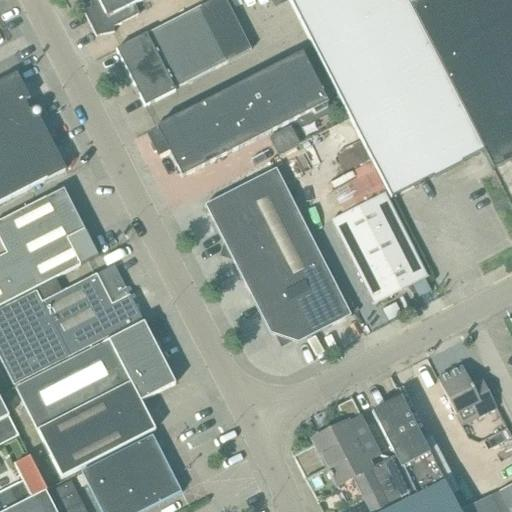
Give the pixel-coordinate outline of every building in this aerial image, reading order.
[(88,0),(91,9),(83,13),(96,38),(109,35),(115,34),(112,29),(139,15),(134,5),(145,0),(88,0)] [(225,0),(215,0),(115,51),(144,108),(175,93),(174,91),(228,63),(252,52),(225,0)] [(511,0),(288,0),(383,186),(387,193),(390,200),(483,153),(493,172),(494,171),(511,162),(511,0)] [(327,105),(315,82),(326,77),(312,50),(229,92),(254,142),(315,112),(316,115),(327,110),(325,106),(327,105)] [(0,83),(0,204),(56,177),(66,172),(39,119),(40,118),(40,117),(41,117),(41,116),(41,115),(41,114),(41,113),(41,112),(40,112),(40,111),(39,111),(39,110),(38,110),(37,110),(36,110),(35,110),(34,110),(29,101),(16,75),(0,83)] [(168,155),(181,179),(254,142),(229,92),(155,129),(157,133),(145,139),(157,161),(168,155)] [(232,261),(242,281),(313,244),(276,171),(204,207),(224,245),(220,257),(232,261)] [(353,174),(334,186),(344,202),(364,190),(353,174)] [(0,222),(0,243),(6,255),(26,294),(98,258),(63,190),(0,222)] [(331,222),(373,306),(427,278),(384,195),(331,222)] [(291,342),(298,345),(350,318),(313,244),(242,281),(269,335),(276,337),(281,348),(291,342)] [(6,255),(0,258),(0,307),(26,294),(6,255)] [(117,273),(107,270),(94,277),(63,293),(41,304),(35,293),(0,311),(0,361),(14,388),(141,323),(142,322),(128,294),(117,273)] [(61,480),(148,435),(155,432),(140,403),(175,386),(143,324),(15,390),(61,480)] [(446,376),(437,381),(438,383),(455,417),(473,408),(478,419),(496,410),(496,409),(480,377),(479,377),(469,383),(462,368),(446,376)] [(400,399),(372,413),(395,458),(416,499),(444,484),(400,399)] [(347,425),(313,442),(315,446),(326,469),(348,511),(362,503),(381,494),(390,511),(416,499),(395,458),(389,461),(370,471),(367,464),(380,457),(361,420),(351,401),(338,407),(347,425)] [(0,445),(18,436),(0,402),(0,445)] [(99,511),(145,511),(177,496),(181,494),(152,437),(80,474),(99,511)] [(23,483),(0,494),(0,504),(3,511),(6,511),(31,500),(45,492),(46,492),(29,458),(14,466),(23,483)] [(86,511),(71,483),(49,494),(58,511),(86,511)] [(390,511),(458,511),(444,484),(416,499),(390,511)] [(511,511),(511,486),(461,511),(511,511)] [(54,511),(45,492),(31,500),(6,511),(54,511)] [(362,503),(348,511),(390,511),(381,494),(362,503)]
